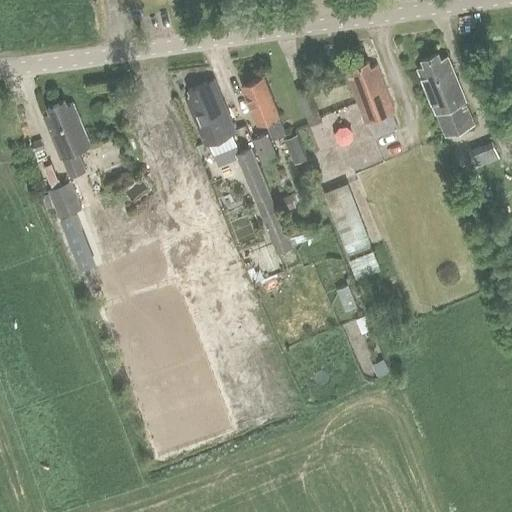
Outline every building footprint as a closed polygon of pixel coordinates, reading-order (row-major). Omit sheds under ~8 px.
[(417,66),(437,113),(437,112),(447,135),(476,122),(466,100),(467,99),(447,53),(441,56),(438,50),(422,57),(424,62),(417,66)] [(373,134),(397,125),(392,112),(392,109),(377,69),(375,65),(371,67),(368,60),(350,67),(352,73),(347,75),(365,122),(368,122),(373,134)] [(274,137),(286,132),(278,114),(281,113),(264,75),(243,84),(259,122),(265,119),(274,137)] [(205,142),(235,129),(216,83),(208,86),(206,81),(189,88),(191,94),(187,96),(205,142)] [(297,90),(310,124),(321,120),(307,86),(297,90)] [(79,150),(92,144),(72,101),(69,102),(65,99),(47,107),(49,111),(43,114),(62,155),(64,156),(72,174),(73,174),(87,168),(79,150)] [(267,131),(251,138),(262,164),(278,157),(267,131)] [(304,131),(287,138),(296,163),(313,156),(304,131)] [(41,140),(31,144),(34,153),(45,149),(41,140)] [(491,140),(468,150),(475,166),(498,156),(491,140)] [(277,209),(252,147),(236,153),(262,215),(277,209)] [(72,179),(50,188),(48,189),(49,193),(42,196),(47,209),(54,206),(59,217),(91,204),(88,197),(90,196),(85,185),(76,188),(72,179)] [(347,255),(371,246),(348,184),(324,193),(347,255)] [(291,195),(278,199),(283,212),(296,207),(291,195)] [(60,221),(80,271),(97,264),(77,214),(60,221)] [(362,276),(387,266),(379,247),(354,257),(362,276)]
